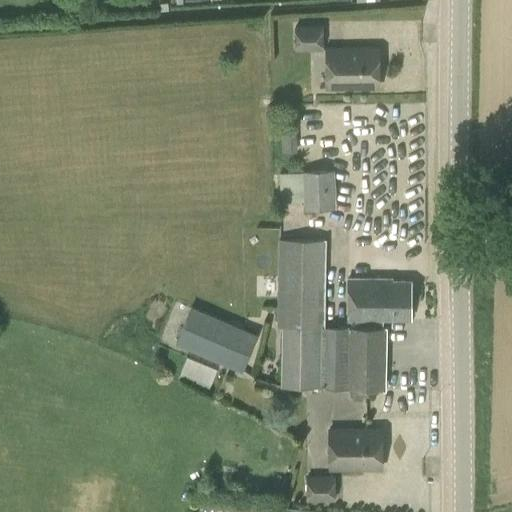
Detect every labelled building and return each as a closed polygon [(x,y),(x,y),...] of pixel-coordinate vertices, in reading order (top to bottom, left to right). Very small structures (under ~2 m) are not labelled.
[(296,49),(322,48),(322,26),(295,26),(296,49)] [(327,87),(379,86),(378,47),(326,48),(327,87)] [(296,131),(280,132),(282,153),(297,152),(296,131)] [(280,201),(305,200),(306,208),(335,207),(333,170),(279,173),(280,201)] [(384,326),(383,319),(411,319),(411,280),(392,280),(392,278),(348,278),(348,319),(352,319),(351,326),(325,325),(326,239),(278,239),(277,326),(282,327),(281,386),(320,387),(341,388),(386,389),(387,326),(384,326)] [(190,306),(175,343),(242,371),(258,334),(190,306)] [(210,385),(217,366),(188,355),(180,374),(210,385)] [(381,428),(329,428),(329,468),(381,467),(381,428)] [(333,476),(307,476),(307,499),(333,498),(333,476)]
